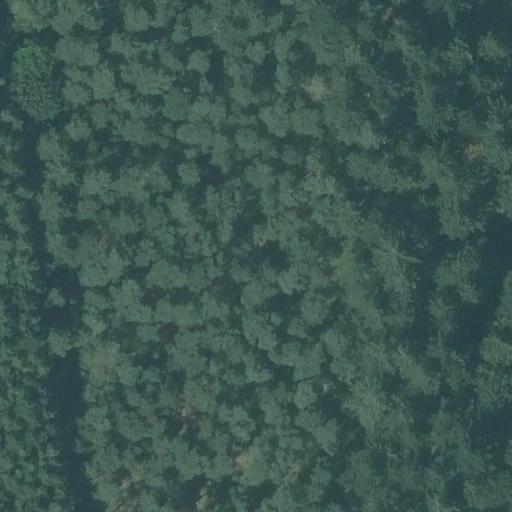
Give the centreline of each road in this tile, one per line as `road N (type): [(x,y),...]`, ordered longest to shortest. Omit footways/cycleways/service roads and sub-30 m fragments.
road 1 (track): [(69,511),(9,32)]
road 2 (track): [(0,30),(161,0)]
